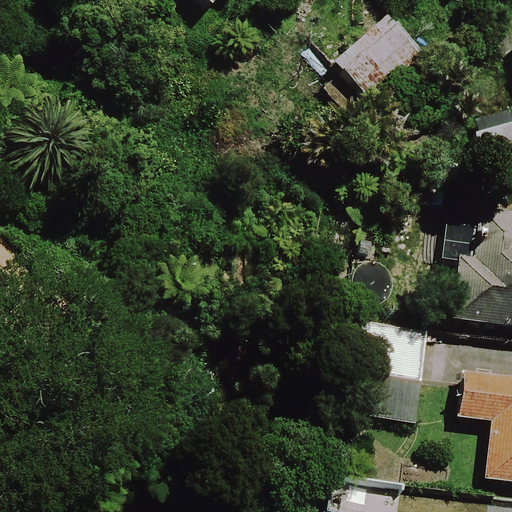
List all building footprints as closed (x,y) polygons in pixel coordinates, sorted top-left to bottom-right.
[(195,0),(213,15),(225,0),(195,0)] [(367,108),(421,61),(386,20),(331,67),(367,108)] [(483,177),(511,170),(511,129),(475,138),(483,177)] [(476,264),(462,262),(456,326),(511,331),(511,218),(481,215),(476,264)] [(0,255),(0,312),(7,315),(21,261),(0,255)] [(345,421),(417,428),(427,337),(355,329),(345,421)] [(511,383),(464,378),(459,424),(493,427),(486,484),(511,487),(511,383)] [(389,511),(392,486),(326,480),(323,511),(389,511)]
